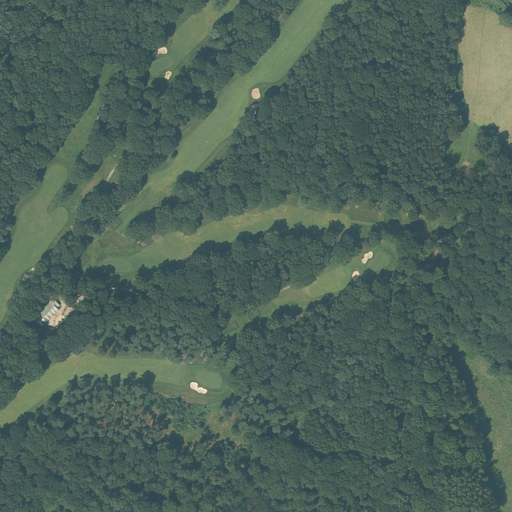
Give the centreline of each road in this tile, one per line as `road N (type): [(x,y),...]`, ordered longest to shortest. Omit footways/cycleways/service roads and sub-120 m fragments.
road 1 (track): [(78,303),(64,258),(110,174),(142,134),(150,108),(240,21)]
road 2 (track): [(341,421),(141,295),(109,289),(76,304)]
road 3 (track): [(230,150),(271,176),(346,192),(367,206),(381,235),(420,245),(469,242)]
road 4 (track): [(437,10),(447,96),(428,157),(469,242)]
road 5 (track): [(200,358),(215,319),(381,235)]
road 6 (track): [(77,178),(108,81),(160,32)]
road 7 (track): [(0,135),(29,119),(97,0)]
